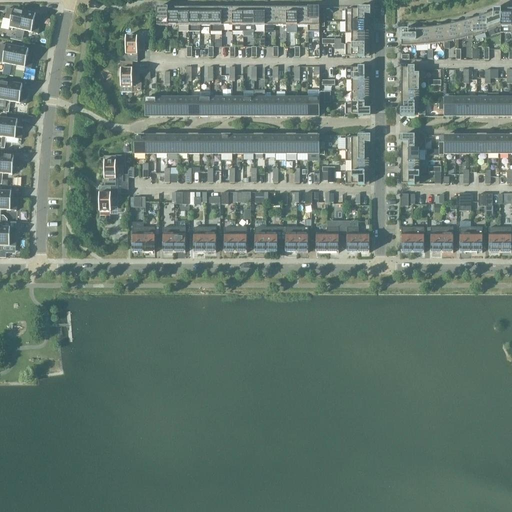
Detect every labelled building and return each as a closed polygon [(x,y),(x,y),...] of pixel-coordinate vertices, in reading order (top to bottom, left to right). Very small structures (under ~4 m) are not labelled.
[(156,26),(167,26),(167,8),(156,8),(156,26)] [(167,26),(178,26),(178,8),(167,8),(167,26)] [(178,26),(189,26),(189,8),(178,8),(178,26)] [(200,32),(200,26),(200,8),(189,8),(189,26),(189,32),(200,32)] [(200,26),(210,26),(210,8),(200,8),(200,26)] [(210,32),(221,32),(221,8),(210,8),(210,26),(210,32)] [(232,33),(232,8),(221,8),(221,32),(222,32),(222,26),(232,26),(232,33)] [(232,33),(243,33),(243,8),(232,8),(232,33)] [(254,33),(254,26),(254,8),(243,8),(243,33),(254,33)] [(265,26),(265,8),(254,8),(254,26),(254,33),(265,33),(265,26)] [(265,26),(276,26),(276,8),(265,8),(265,26)] [(276,26),(286,26),(287,8),(276,8),(276,26)] [(286,26),(297,26),(297,8),(287,8),(286,26)] [(307,33),(308,33),(308,8),(297,8),(297,26),(307,26),(307,33)] [(308,8),(308,33),(319,33),(319,8),(308,8)] [(17,30),(19,30),(21,31),(24,14),(7,9),(5,20),(11,21),(9,28),(17,30)] [(492,13),(487,15),(486,33),(500,28),(500,10),(500,12),(496,12),(495,12),(494,12),(492,13)] [(511,10),(500,10),(500,28),(500,34),(511,34),(511,10)] [(345,11),(345,22),(369,22),(369,11),(345,11)] [(19,30),(17,36),(21,37),(22,31),(38,35),(42,18),(24,14),(21,31),(19,30)] [(479,18),(472,20),(472,37),(486,33),(487,15),(485,16),(485,18),(483,18),(482,17),(480,18),(479,18)] [(464,22),(458,24),(458,41),(472,37),(472,20),(471,20),(471,22),(469,22),(468,22),(466,22),(464,22)] [(345,22),(345,34),(369,34),(369,22),(345,22)] [(452,25),(444,27),(444,44),(458,41),(458,24),(457,24),(457,25),(455,25),(454,25),(452,25)] [(438,28),(430,29),(430,45),(444,44),(444,27),(443,27),(443,28),(441,28),(439,28),(438,28)] [(424,29),(416,30),(416,47),(419,46),(430,45),(430,29),(429,29),(429,30),(427,30),(426,30),(424,29)] [(11,36),(10,40),(16,41),(17,36),(19,30),(17,30),(15,37),(11,36)] [(416,47),(416,30),(409,30),(407,31),(405,31),(404,31),(401,31),(401,47),(416,47)] [(345,45),(369,45),(369,34),(345,34),(351,34),(351,45),(345,45)] [(126,38),(126,63),(132,63),(137,63),(137,51),(144,51),(144,42),(137,42),(137,37),(126,38)] [(0,45),(0,63),(12,66),(14,66),(17,49),(0,45)] [(369,45),(345,45),(345,57),(369,57),(369,45)] [(12,66),(11,72),(15,72),(16,67),(31,70),(33,59),(27,58),(29,51),(17,49),(14,66),(12,66)] [(121,93),(132,93),(132,84),(139,84),(139,75),(132,75),(132,63),(126,63),(121,63),(121,93)] [(346,82),(351,82),(351,81),(369,81),(369,69),(351,69),(351,68),(346,68),(346,82)] [(402,69),(402,81),(419,81),(419,69),(402,69)] [(351,81),(351,93),(369,93),(369,81),(351,81)] [(402,81),(402,93),(419,93),(419,81),(402,81)] [(0,101),(6,102),(8,102),(11,84),(0,82),(0,101)] [(6,102),(5,107),(9,108),(10,103),(26,105),(27,95),(21,94),(22,86),(11,84),(8,102),(6,102)] [(254,99),(254,117),(265,117),(265,99),(265,91),(254,91),(254,92),(254,99)] [(243,117),(254,117),(254,99),(254,92),(243,92),(243,99),(243,117)] [(308,92),(308,99),(308,117),(319,117),(319,99),(319,92),(308,92)] [(199,99),(199,117),(210,117),(210,99),(210,93),(199,93),(199,99)] [(345,104),(369,104),(369,93),(351,93),(351,104),(345,104)] [(402,93),(402,104),(425,104),(419,104),(419,93),(402,93)] [(444,117),(455,117),(455,99),(455,94),(444,94),(444,117)] [(145,117),(156,117),(156,99),(145,99),(145,117)] [(156,117),(167,117),(167,99),(156,99),(156,117)] [(167,99),(167,117),(177,117),(177,99),(167,99)] [(188,99),(177,99),(177,117),(188,117),(188,99)] [(199,99),(188,99),(188,117),(199,117),(199,99)] [(221,99),(210,99),(210,117),(221,117),(221,99)] [(232,99),(221,99),(221,117),(232,117),(232,99)] [(243,99),(232,99),(232,117),(243,117),(243,99)] [(275,99),(265,99),(265,117),(275,117),(275,99)] [(286,99),(275,99),(275,117),(286,117),(286,99)] [(297,99),(286,99),(286,117),(297,117),(297,99)] [(308,99),(297,99),(297,117),(308,117),(308,99)] [(455,117),(465,117),(465,99),(455,99),(455,117)] [(465,117),(476,117),(476,99),(465,99),(465,117)] [(476,117),(487,117),(487,99),(476,99),(476,117)] [(487,117),(498,117),(498,99),(487,99),(487,117)] [(498,117),(509,117),(509,99),(498,99),(498,117)] [(369,104),(345,104),(345,116),(369,116),(369,104)] [(425,104),(402,104),(402,116),(425,116),(425,104)] [(2,138),(1,144),(5,144),(6,139),(21,140),(23,130),(17,129),(18,122),(6,120),(4,138),(2,138)] [(134,155),(145,155),(145,136),(134,136),(134,155)] [(145,155),(156,155),(156,136),(145,136),(145,155)] [(156,155),(167,155),(167,136),(156,136),(156,155)] [(167,155),(177,155),(177,136),(167,136),(167,155)] [(177,155),(188,155),(188,136),(177,136),(177,155)] [(188,155),(199,155),(199,136),(188,136),(188,155)] [(199,155),(210,155),(210,136),(199,136),(199,155)] [(210,155),(221,155),(221,136),(210,136),(210,155)] [(221,155),(232,155),(232,136),(221,136),(221,155)] [(232,155),(243,155),(243,136),(232,136),(232,155)] [(243,155),(254,155),(254,136),(243,136),(243,155)] [(254,155),(265,155),(265,136),(254,136),(254,155)] [(265,155),(275,155),(275,136),(265,136),(265,155)] [(275,155),(286,155),(286,136),(275,136),(275,155)] [(286,155),(297,155),(297,136),(286,136),(286,155)] [(297,155),(308,155),(308,136),(297,136),(297,155)] [(308,136),(308,155),(319,155),(319,136),(308,136)] [(455,155),(455,137),(444,137),(444,155),(455,155)] [(465,137),(455,137),(455,155),(465,155),(465,137)] [(476,137),(465,137),(465,155),(476,155),(476,137)] [(487,137),(476,137),(476,155),(487,155),(487,137)] [(498,137),(487,137),(487,155),(498,155),(498,137)] [(509,137),(498,137),(498,155),(509,155),(509,137)] [(345,139),(345,151),(369,151),(369,139),(345,139)] [(402,139),(402,151),(425,151),(425,139),(402,139)] [(345,151),(345,162),(369,162),(369,151),(345,151)] [(402,151),(402,162),(419,162),(419,151),(425,151),(402,151)] [(0,174),(0,179),(2,180),(3,175),(12,175),(13,168),(19,169),(20,158),(2,156),(1,174),(0,174)] [(104,157),(104,188),(111,188),(116,188),(116,176),(123,176),(123,167),(116,167),(116,157),(104,157)] [(345,173),(369,173),(369,162),(345,162),(346,162),(346,173),(345,173)] [(402,162),(402,173),(419,173),(419,162),(402,162)] [(369,173),(345,173),(345,185),(369,185),(369,173)] [(419,173),(402,173),(402,185),(419,185),(419,173)] [(0,216),(1,211),(16,212),(17,194),(0,192),(0,216)] [(237,199),(233,199),(233,204),(241,204),(244,204),(244,194),(241,194),(237,194),(237,199)] [(111,195),(104,195),(99,195),(99,213),(111,213),(111,208),(118,208),(118,199),(111,199),(111,195)] [(333,204),(333,195),(329,195),(329,199),(325,199),(325,204),(333,204)] [(459,206),(471,206),(471,195),(469,195),(463,195),(459,195),(459,206)] [(500,254),(511,254),(511,236),(511,235),(511,220),(511,221),(511,229),(500,229),(500,254)] [(339,235),(343,235),(343,222),(327,222),(327,229),(327,235),(327,254),(339,254),(339,235)] [(347,254),(358,254),(358,235),(358,228),(358,223),(343,222),(343,235),(346,235),(347,254)] [(0,248),(0,247),(16,247),(16,229),(5,229),(5,223),(0,223),(0,248)] [(459,223),(460,254),(471,254),(471,229),(471,223),(459,223)] [(143,224),(132,224),(132,254),(143,254),(143,228),(143,224)] [(143,228),(143,254),(155,254),(155,235),(155,228),(143,228)] [(163,254),(174,254),(174,228),(163,228),(163,254)] [(174,228),(174,254),(185,254),(185,228),(174,228)] [(193,254),(205,254),(205,229),(193,229),(193,254)] [(205,229),(205,254),(216,254),(216,229),(205,229)] [(224,254),(235,254),(235,229),(224,229),(224,254)] [(235,229),(235,254),(247,254),(247,229),(235,229)] [(255,254),(266,254),(266,229),(254,229),(255,254)] [(277,229),(266,229),(266,254),(277,254),(277,248),(281,248),(281,229),(277,229)] [(281,229),(281,248),(285,248),(285,254),(297,254),(297,229),(285,229),(281,229)] [(297,229),(297,254),(308,254),(308,229),(297,229)] [(401,254),(413,254),(424,254),(424,229),(401,229),(401,254)] [(430,254),(442,254),(442,229),(430,229),(430,254)] [(442,229),(442,254),(453,254),(453,229),(442,229)] [(471,229),(471,254),(482,254),(482,229),(471,229)] [(489,254),(500,254),(500,229),(489,229),(489,254)] [(358,235),(358,254),(369,254),(369,234),(358,235)] [(316,254),(327,254),(327,235),(316,235),(316,254)]
